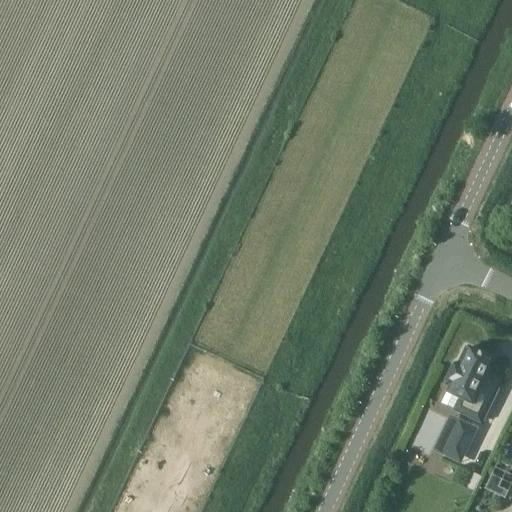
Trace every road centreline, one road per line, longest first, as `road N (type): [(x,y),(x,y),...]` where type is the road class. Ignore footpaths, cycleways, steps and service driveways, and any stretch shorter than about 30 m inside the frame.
road 1 (unclassified): [(442,259),(325,511)]
road 2 (unclassified): [(511,111),(442,259)]
